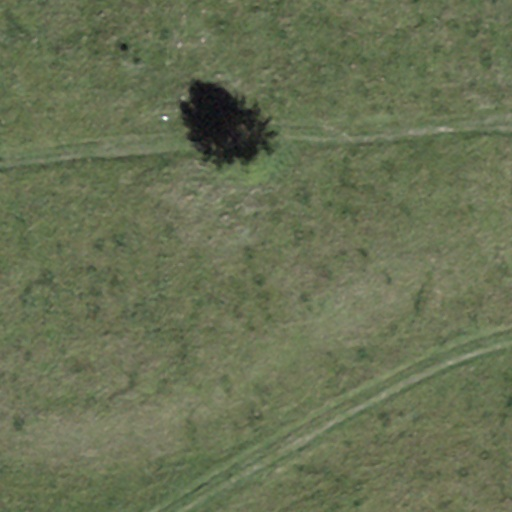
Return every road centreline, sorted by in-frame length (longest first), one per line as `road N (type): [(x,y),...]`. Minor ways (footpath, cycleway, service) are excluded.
road 1 (track): [(511,119),(199,138),(0,168)]
road 2 (track): [(511,335),(394,380),(172,511)]
